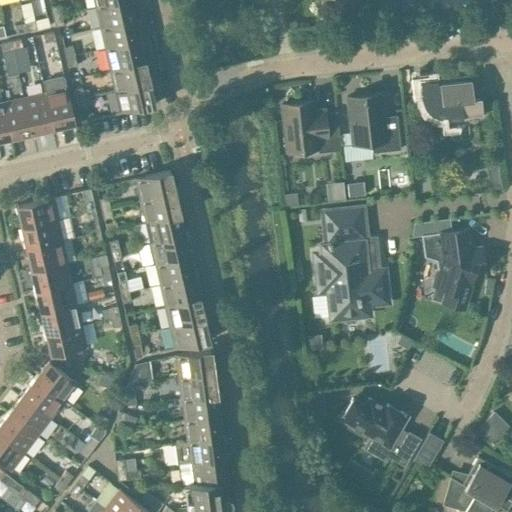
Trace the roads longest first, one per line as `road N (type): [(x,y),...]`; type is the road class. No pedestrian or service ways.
road 1 (residential): [(181,92),(495,44)]
road 2 (residential): [(176,115),(158,136),(0,173)]
road 3 (residential): [(511,268),(498,336),(461,425)]
road 4 (residential): [(495,44),(511,172)]
